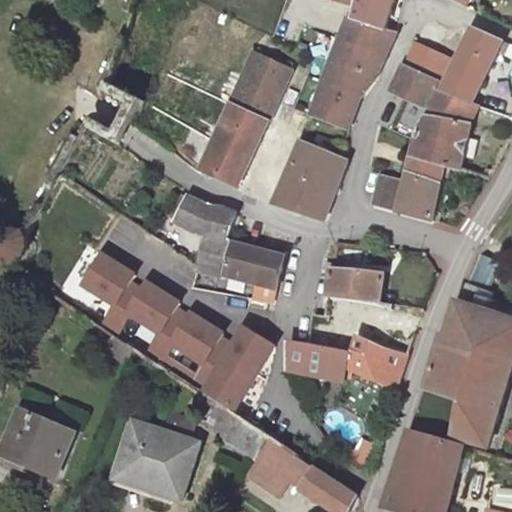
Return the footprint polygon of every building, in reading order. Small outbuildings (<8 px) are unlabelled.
[(386,30),(394,0),(328,0),(354,7),(351,20),(369,26),(386,30)] [(348,26),(331,66),(325,86),(313,116),(349,130),(361,99),(375,80),(397,33),(386,30),(369,26),(351,20),(348,26)] [(511,46),(475,30),(443,95),(442,96),(471,107),(472,105),(499,53),(511,58),(511,46)] [(404,67),(440,83),(443,85),(454,62),(414,44),(404,67)] [(260,49),(257,55),(291,71),(294,65),(260,49)] [(257,55),(256,55),(203,170),(238,188),(293,71),(291,71),(257,55)] [(440,83),(404,67),(392,92),(427,108),(440,83)] [(130,85),(116,77),(114,84),(127,92),(130,85)] [(417,139),(414,157),(452,167),(461,170),(464,157),(468,139),(472,125),(479,108),(472,105),(471,107),(442,96),(443,95),(440,93),(417,139)] [(501,107),(483,101),(479,108),(503,116),(505,110),(501,109),(501,107)] [(478,141),(468,139),(464,157),(474,159),(478,141)] [(276,204),(325,221),(348,162),(302,143),(276,204)] [(452,167),(414,157),(399,212),(434,221),(444,177),(449,179),(452,167)] [(495,172),(487,169),(484,177),(491,179),(495,172)] [(401,181),(381,176),(373,205),(394,210),(401,181)] [(37,200),(15,188),(5,206),(0,203),(0,229),(20,232),(37,200)] [(189,198),(183,194),(172,215),(170,219),(177,223),(177,221),(189,198)] [(211,208),(189,198),(177,221),(177,223),(170,219),(162,215),(151,235),(173,250),(187,226),(198,232),(210,236),(199,270),(224,276),(224,275),(233,241),(230,240),(238,216),(225,210),(211,208)] [(0,229),(0,265),(1,266),(5,268),(13,268),(22,263),(28,256),(30,249),(29,237),(25,232),(20,232),(0,229)] [(145,231),(129,258),(135,261),(151,235),(145,231)] [(488,237),(468,283),(486,291),(507,246),(488,237)] [(281,254),(233,241),(224,275),(259,284),(277,289),(283,267),(278,266),(281,254)] [(326,317),(314,314),(309,345),(352,353),(357,334),(387,348),(394,305),(382,303),(386,274),(332,270),(333,264),(327,264),(326,270),(332,271),(326,317)] [(47,290),(29,279),(25,290),(42,298),(47,290)] [(486,291),(468,283),(459,304),(511,320),(511,307),(493,302),(495,294),(486,291)] [(259,284),(255,300),(273,304),(277,289),(259,284)] [(176,337),(111,294),(92,321),(94,322),(115,336),(135,349),(134,351),(156,366),(176,337)] [(511,320),(459,304),(457,303),(456,310),(457,310),(449,334),(446,333),(413,432),(453,445),(454,439),(490,448),(511,377),(511,320)] [(426,311),(394,305),(387,348),(410,355),(417,336),(426,311)] [(94,322),(86,332),(107,347),(115,336),(94,322)] [(309,345),(290,343),(289,361),(288,372),(308,374),(345,381),(349,366),(398,392),(410,355),(387,348),(357,334),(352,353),(309,345)] [(135,349),(115,336),(107,347),(104,350),(128,366),(134,351),(135,349)] [(268,383),(274,359),(249,353),(251,344),(240,341),(237,350),(218,345),(217,348),(213,345),(208,358),(213,359),(210,366),(202,359),(195,360),(191,354),(191,347),(176,337),(156,366),(218,409),(267,440),(274,444),(282,449),(295,430),(258,405),(268,383)] [(208,358),(191,347),(191,354),(195,360),(202,359),(210,366),(213,359),(208,358)] [(267,440),(218,409),(205,427),(255,459),(267,440)] [(77,434),(22,410),(3,455),(19,462),(16,469),(26,474),(29,466),(57,479),(77,434)] [(172,418),(168,433),(190,440),(195,425),(172,418)] [(168,433),(137,423),(118,480),(151,490),(149,496),(154,498),(156,492),(184,501),(202,444),(190,440),(168,433)] [(453,445),(413,432),(387,506),(385,511),(449,511),(466,449),(453,445)] [(282,449),(274,444),(252,477),(281,496),(292,478),(305,487),(303,489),(337,511),(350,511),(357,498),(282,449)] [(3,455),(0,462),(16,469),(19,462),(3,455)] [(151,490),(118,480),(115,480),(114,485),(149,496),(151,490)]
